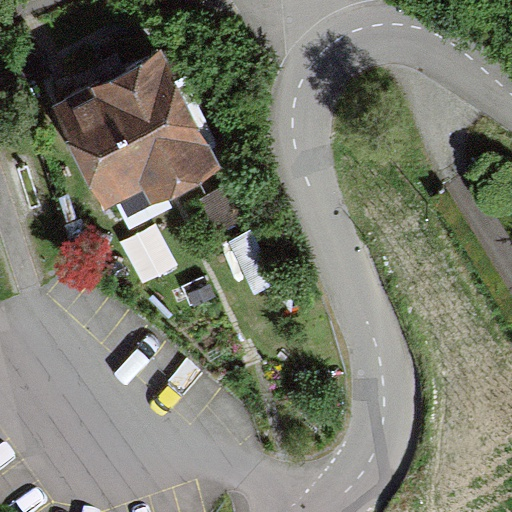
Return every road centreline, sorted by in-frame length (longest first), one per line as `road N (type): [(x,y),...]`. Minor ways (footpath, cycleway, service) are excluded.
road 1 (residential): [(315,511),(345,477),(366,417),(354,335),(289,160),(292,82),(339,28)]
road 2 (residential): [(511,110),(407,35),(339,28)]
